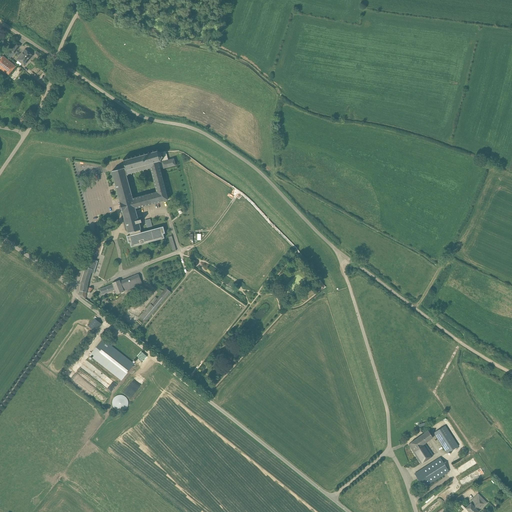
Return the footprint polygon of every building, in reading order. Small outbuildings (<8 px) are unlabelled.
[(16,43),(10,51),(14,54),(14,55),(21,46),(16,43)] [(20,62),(28,52),(25,49),(17,59),(20,62)] [(33,56),(29,53),(28,52),(20,62),(18,63),(23,67),(33,56)] [(15,67),(11,64),(3,57),(2,58),(0,56),(0,67),(8,75),(15,67)] [(166,154),(166,152),(166,151),(162,152),(160,152),(158,151),(158,150),(157,149),(157,151),(154,152),(153,150),(127,158),(127,159),(124,160),(123,159),(122,159),(123,161),(124,163),(122,164),(123,168),(124,168),(126,175),(151,168),(159,166),(159,168),(163,167),(163,169),(176,165),(174,159),(168,160),(167,155),(167,154),(166,154)] [(168,200),(159,168),(159,166),(151,168),(157,193),(132,199),(134,204),(143,202),(144,206),(168,200)] [(128,184),(126,175),(124,168),(123,168),(112,171),(116,187),(128,184)] [(134,204),(132,199),(128,184),(116,187),(120,202),(119,202),(122,212),(123,212),(128,233),(135,231),(136,234),(127,237),(128,243),(130,243),(131,247),(164,238),(163,234),(165,233),(163,227),(140,233),(139,230),(140,230),(139,223),(142,223),(141,220),(138,220),(137,218),(142,217),(140,210),(136,212),(135,209),(144,206),(143,202),(134,204)] [(95,255),(90,253),(81,281),(88,283),(91,273),(93,273),(95,268),(97,261),(95,260),(96,256),(95,256),(95,255)] [(116,294),(142,284),(139,274),(120,281),(119,280),(112,283),(113,284),(100,289),(102,294),(115,290),(116,294)] [(88,285),(88,283),(81,281),(81,282),(81,284),(81,285),(79,295),(86,298),(86,296),(87,291),(87,286),(88,285)] [(139,317),(145,322),(171,292),(166,288),(157,298),(155,297),(139,317)] [(101,324),(94,319),(89,326),(96,332),(101,324)] [(121,380),(131,368),(134,364),(103,339),(90,355),(121,380)] [(117,411),(129,405),(124,394),(112,400),(117,411)] [(447,453),(458,446),(445,426),(434,433),(447,453)] [(421,463),(425,461),(433,455),(425,443),(433,438),(431,435),(433,434),(432,432),(430,433),(428,431),(409,444),(421,463)] [(423,488),(428,485),(449,471),(440,458),(415,474),(423,488)] [(469,511),(478,511),(479,511),(478,511),(486,504),(478,496),(471,504),(471,503),(466,508),(469,511)]
